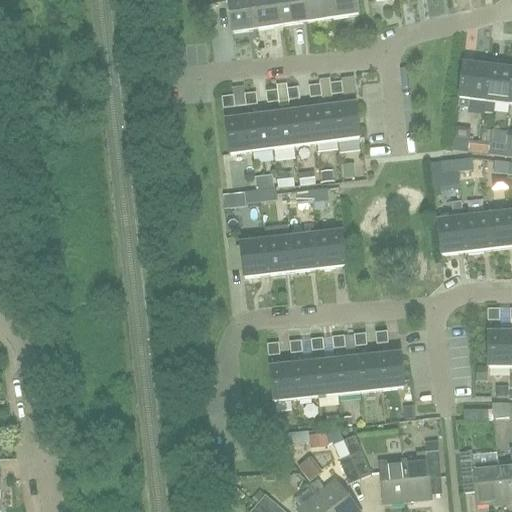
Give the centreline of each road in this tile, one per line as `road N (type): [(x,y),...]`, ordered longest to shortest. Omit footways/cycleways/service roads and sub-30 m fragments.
road 1 (residential): [(233,459),(225,352),(249,321),(438,312)]
road 2 (residential): [(165,76),(386,55)]
road 3 (residential): [(50,511),(30,382),(18,342),(0,322)]
road 4 (residential): [(386,55),(404,40),(511,8)]
